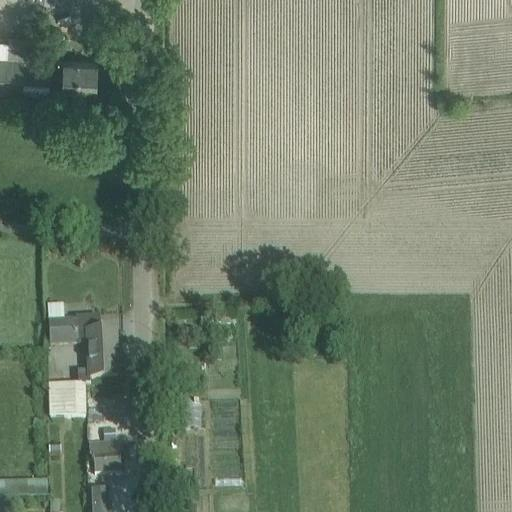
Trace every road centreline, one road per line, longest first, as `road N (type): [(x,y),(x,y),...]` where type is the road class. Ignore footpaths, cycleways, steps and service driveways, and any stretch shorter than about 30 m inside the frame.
road 1 (tertiary): [(148,511),(141,231)]
road 2 (tertiary): [(141,231),(140,0)]
road 3 (unclassified): [(141,231),(0,229)]
